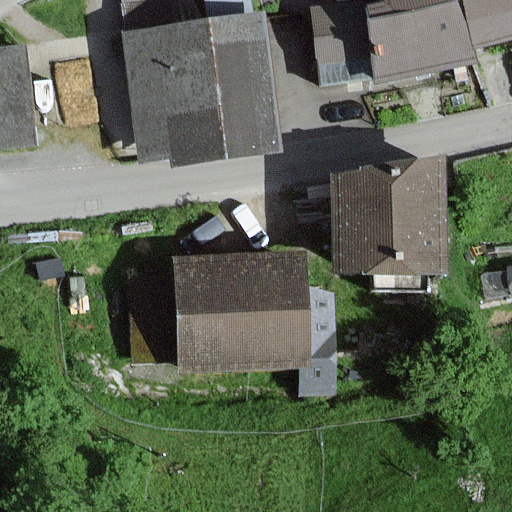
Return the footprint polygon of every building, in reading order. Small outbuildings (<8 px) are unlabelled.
[(472,63),(468,45),(458,0),(383,0),(386,9),(365,14),(363,2),(312,13),(327,83),(371,74),(373,84),(472,63)] [(511,0),(458,0),(468,45),(511,35),(511,0)] [(254,14),(121,31),(138,161),(272,143),(254,14)] [(29,47),(0,47),(0,142),(32,142),(29,47)] [(442,268),(444,161),(337,177),(339,270),(442,268)] [(308,360),(306,328),(304,258),(178,263),(182,365),(308,360)] [(497,309),(477,312),(479,327),(499,325),(497,309)]
